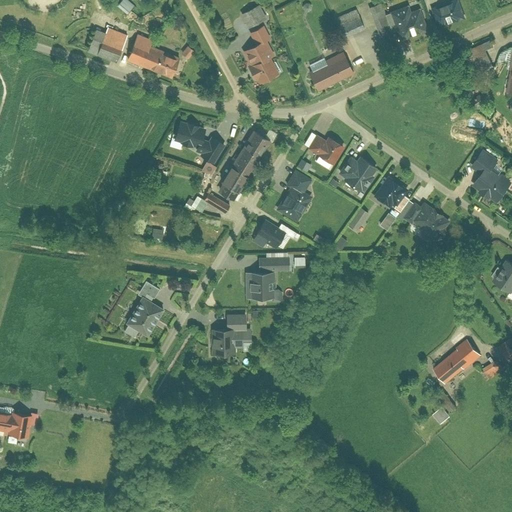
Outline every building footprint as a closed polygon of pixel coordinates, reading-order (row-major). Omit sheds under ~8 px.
[(126,0),(117,0),(115,2),(125,12),(132,5),(126,0)] [(375,0),(373,0),(366,3),(377,33),(378,35),(387,31),(375,0)] [(410,0),(389,8),(402,42),(430,31),(418,0),(410,0)] [(433,11),(439,29),(467,19),(460,1),(433,11)] [(243,13),(250,26),(268,17),(261,4),(243,13)] [(355,6),(333,15),(340,33),(362,24),(355,6)] [(126,33),(105,25),(95,51),(116,59),(126,33)] [(283,71),(268,40),(272,38),(265,25),(253,31),(258,41),(243,49),(259,83),(283,71)] [(153,36),(134,30),(125,55),(172,71),(178,55),(150,45),(153,36)] [(483,48),(472,55),(482,69),(493,62),(483,48)] [(341,56),(308,70),(314,82),(347,68),(341,56)] [(472,101),(477,109),(489,101),(483,93),(472,101)] [(181,119),(175,142),(201,149),(202,147),(207,149),(201,157),(214,165),(228,142),(215,134),(213,137),(205,135),(207,126),(181,119)] [(269,134),(252,124),(222,175),(239,185),(269,134)] [(321,132),(311,149),(334,163),(345,145),(321,132)] [(350,155),(338,174),(345,179),(344,182),(361,193),(363,189),(365,191),(377,172),(350,155)] [(482,171),(474,183),(498,198),(509,181),(485,166),(488,161),(478,155),(472,165),(482,171)] [(295,171),(290,180),(306,189),(311,180),(295,171)] [(389,178),(375,197),(393,210),(407,190),(389,178)] [(289,190),(277,210),(298,222),(310,203),(289,190)] [(226,201),(209,191),(206,196),(223,206),(226,201)] [(197,197),(192,208),(202,213),(207,202),(197,197)] [(415,200),(404,216),(412,222),(424,206),(415,200)] [(427,203),(414,222),(418,225),(436,237),(449,218),(427,203)] [(265,220),(252,241),(264,248),(266,244),(274,248),(284,232),(265,220)] [(153,229),(151,239),(162,241),(164,231),(153,229)] [(275,299),(275,275),(289,275),(289,253),(266,253),(266,273),(247,273),(247,299),(275,299)] [(511,264),(508,262),(495,281),(510,292),(511,289),(511,264)] [(145,281),(139,293),(155,301),(161,289),(145,281)] [(141,298),(127,324),(149,337),(164,311),(141,298)] [(230,325),(213,326),(214,355),(237,354),(236,333),(247,332),(246,315),(230,316),(230,325)] [(479,355),(467,340),(434,367),(446,382),(479,355)] [(503,367),(498,360),(485,370),(490,377),(503,367)] [(450,413),(442,403),(433,411),(440,421),(450,413)] [(31,441),(35,411),(0,405),(0,434),(1,425),(13,427),(12,438),(31,441)]
